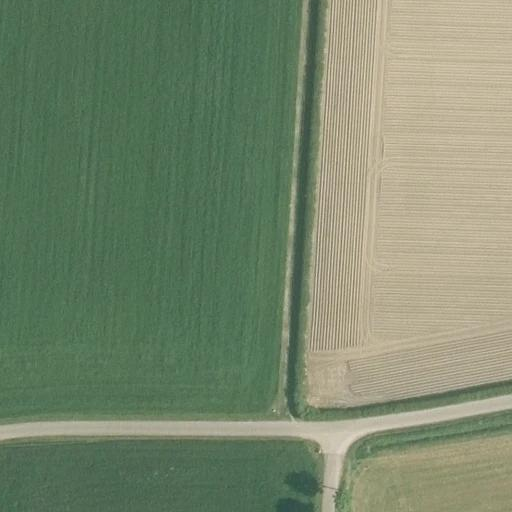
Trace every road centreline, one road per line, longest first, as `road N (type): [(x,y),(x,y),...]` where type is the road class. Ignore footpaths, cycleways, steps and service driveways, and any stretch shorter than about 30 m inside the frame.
road 1 (track): [(308,0),(280,431)]
road 2 (unclassified): [(0,433),(332,429)]
road 3 (unclassified): [(332,429),(511,399)]
